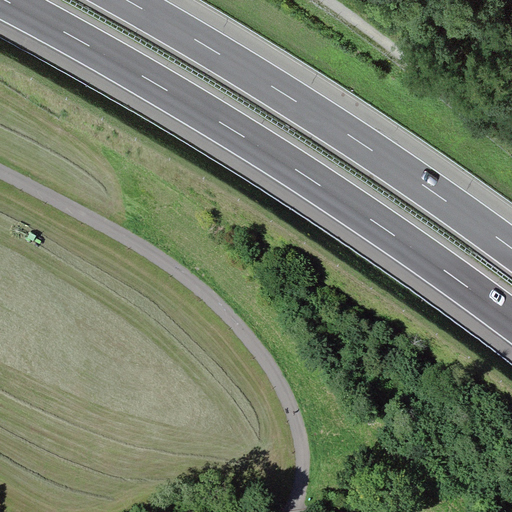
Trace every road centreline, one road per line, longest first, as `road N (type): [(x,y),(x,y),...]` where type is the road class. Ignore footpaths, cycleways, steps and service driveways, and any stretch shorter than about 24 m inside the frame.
road 1 (motorway): [(1,0),(242,137),(511,320)]
road 2 (residential): [(0,172),(141,246),(238,325),(298,424),(304,465),(293,511)]
road 3 (motorway): [(511,248),(352,136),(127,0)]
road 4 (track): [(511,143),(321,0)]
